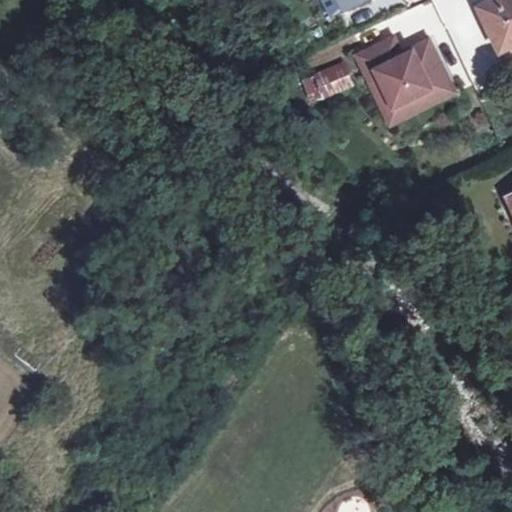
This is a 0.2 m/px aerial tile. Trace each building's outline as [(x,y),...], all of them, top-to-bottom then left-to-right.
[(339,0),(344,10),(363,0),(339,0)] [(511,0),(494,0),(480,7),(500,48),(511,42),(511,0)] [(375,90),(388,108),(409,98),(412,107),(451,88),(429,41),(411,49),(412,52),(397,58),(389,41),(363,53),(375,77),(370,79),(375,90)] [(345,63),(306,81),(314,100),(353,81),(345,63)] [(388,108),(375,90),(390,123),(454,92),(451,88),(412,107),(409,98),(388,108)]
